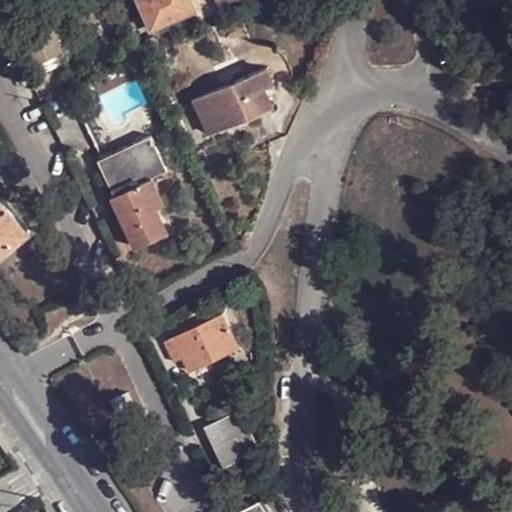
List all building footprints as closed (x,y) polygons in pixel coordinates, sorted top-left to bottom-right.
[(142,0),(155,27),(198,8),(194,0),(222,0),(226,5),(237,0),(142,0)] [(41,35),(24,43),(35,66),(52,58),(41,35)] [(52,58),(35,66),(42,82),(60,74),(52,58)] [(198,98),(213,132),(277,103),(268,84),(276,80),(269,65),(198,98)] [(153,133),(102,157),(126,211),(122,213),(137,246),(167,231),(153,201),(177,189),(153,133)] [(0,249),(29,226),(0,192),(0,249)] [(225,313),(167,341),(174,354),(183,350),(192,366),(213,356),(215,359),(242,347),(225,313)] [(192,370),(215,359),(213,356),(192,366),(192,370)] [(139,408),(131,393),(116,400),(125,415),(139,408)] [(216,422),(238,413),(242,412),(234,394),(210,406),(216,422)] [(230,465),(256,453),(238,413),(216,422),(210,425),(230,465)] [(111,447),(100,431),(91,437),(102,453),(111,447)] [(224,504),(226,511),(239,511),(266,499),(261,488),(224,504)] [(275,511),(266,499),(239,511),(275,511)]
